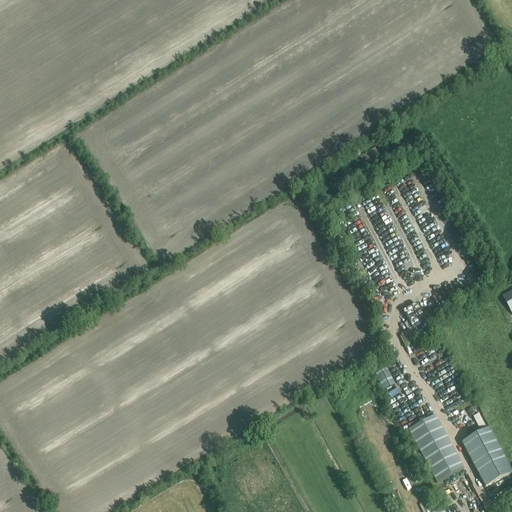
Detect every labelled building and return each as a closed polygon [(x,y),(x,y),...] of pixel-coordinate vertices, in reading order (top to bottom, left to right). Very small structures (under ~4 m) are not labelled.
[(381,158),(375,148),(359,157),(365,167),(381,158)] [(415,341),(409,331),(399,337),(405,347),(415,341)] [(395,387),(384,366),(374,371),(385,393),(395,387)] [(408,430),(436,484),(463,469),(435,416),(408,430)] [(461,443),(485,488),(511,474),(488,429),(461,443)]
